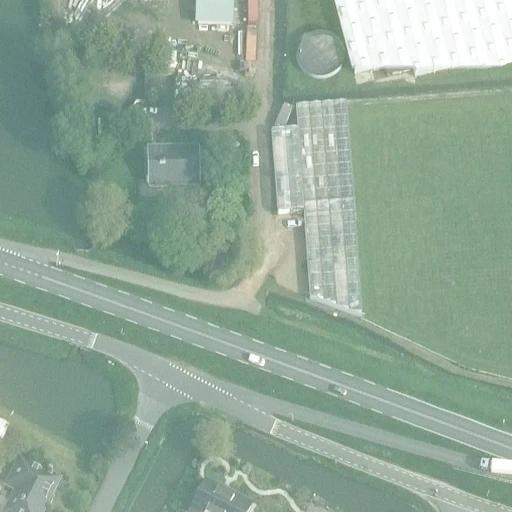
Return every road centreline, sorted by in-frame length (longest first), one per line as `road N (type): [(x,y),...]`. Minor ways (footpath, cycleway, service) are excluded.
road 1 (primary): [(511,449),(0,261)]
road 2 (unclassified): [(511,471),(266,402),(208,396)]
road 3 (unclassified): [(496,511),(208,396)]
road 4 (unclassified): [(163,369),(0,312)]
road 5 (unclassified): [(90,511),(163,369)]
